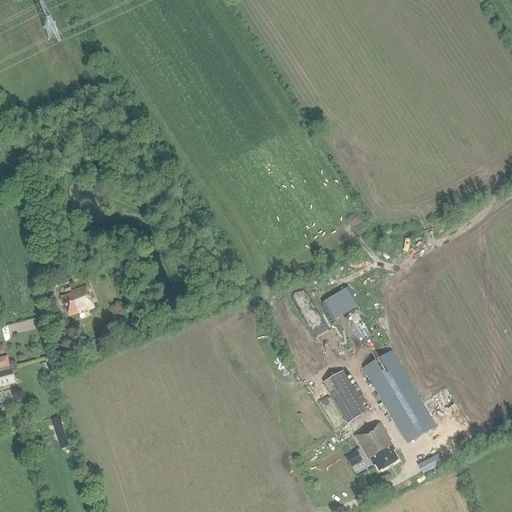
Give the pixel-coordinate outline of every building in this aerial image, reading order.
[(72,294),(63,297),(69,315),(93,307),(86,286),(71,292),(72,294)] [(333,321),(360,308),(351,288),(324,301),(333,321)] [(11,335),(45,327),(42,317),(5,326),(9,343),(12,342),(11,335)] [(377,327),(349,343),(408,443),(435,426),(377,327)] [(11,370),(0,373),(0,386),(14,382),(11,370)] [(348,422),(367,412),(344,371),(325,382),(348,422)] [(63,428),(59,416),(51,419),(55,431),(63,428)] [(372,428),(371,427),(355,436),(373,466),(375,465),(379,472),(398,460),(392,450),(394,449),(379,424),(372,428)] [(357,451),(345,458),(348,464),(361,457),(357,451)] [(328,464),(336,484),(348,479),(339,459),(328,464)] [(357,475),(367,469),(363,462),(353,467),(357,475)]
